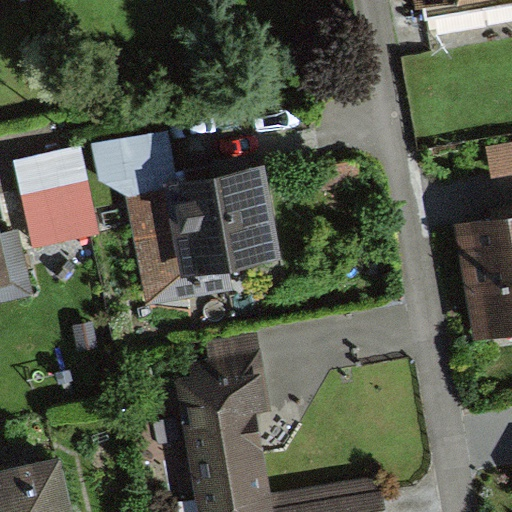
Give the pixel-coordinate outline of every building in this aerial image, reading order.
[(511,0),(422,0),(428,27),(511,11),(511,0)] [(106,163),(138,158),(134,131),(102,136),(106,163)] [(217,248),(262,241),(245,135),(169,146),(173,174),(125,181),(142,292),(221,280),(217,248)] [(28,235),(92,222),(78,149),(14,161),(28,235)] [(511,169),(511,149),(494,153),(498,172),(511,169)] [(316,178),(356,174),(353,150),(314,154),(316,178)] [(0,200),(0,277),(18,273),(0,200)] [(511,225),(470,231),(484,331),(511,327),(511,225)] [(204,511),(369,511),(363,468),(272,482),(251,346),(181,357),(204,511)] [(0,473),(0,511),(60,511),(48,462),(0,473)]
